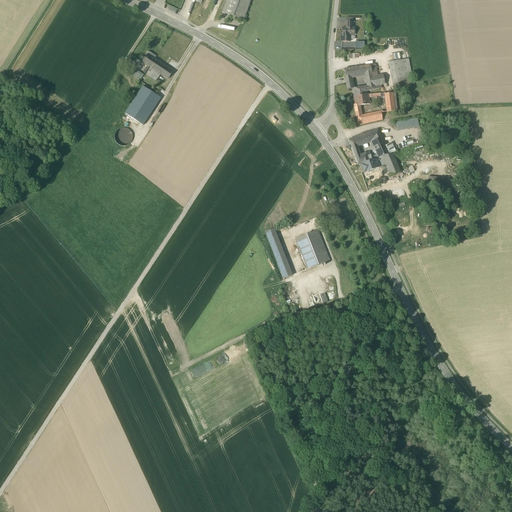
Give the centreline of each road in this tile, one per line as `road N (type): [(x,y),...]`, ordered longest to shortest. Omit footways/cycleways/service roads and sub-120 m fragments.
road 1 (track): [(0,493),(270,83)]
road 2 (tertiary): [(511,447),(428,345),(316,130)]
road 3 (track): [(155,13),(39,182),(0,205)]
road 4 (track): [(400,289),(361,319),(308,511)]
road 5 (tertiary): [(316,130),(239,60),(127,0)]
road 6 (track): [(332,112),(341,132),(456,106),(511,104)]
road 7 (track): [(238,338),(379,289),(391,294)]
road 8 (residential): [(336,0),(332,112),(316,130)]
